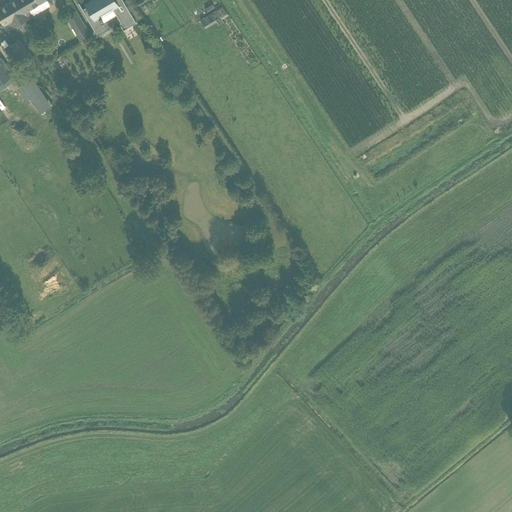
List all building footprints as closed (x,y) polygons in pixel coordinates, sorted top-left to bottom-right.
[(28,18),(17,0),(11,0),(0,7),(0,17),(4,25),(10,21),(14,26),(28,18)] [(17,0),(28,18),(43,9),(41,5),(48,0),(17,0)] [(136,22),(122,0),(93,0),(87,3),(90,7),(84,11),(83,11),(96,34),(106,28),(101,18),(100,18),(99,16),(113,8),(114,9),(113,10),(124,28),(135,21),(135,23),(136,22)] [(212,3),(204,8),(207,12),(214,7),(212,3)] [(217,22),(227,14),(222,7),(211,14),(217,22)] [(92,37),(76,10),(68,14),(77,30),(84,41),(92,37)] [(12,47),(25,64),(30,60),(17,43),(12,47)] [(0,82),(12,74),(1,57),(0,57),(0,82)] [(37,84),(26,91),(42,116),(53,108),(37,84)] [(73,91),(66,95),(71,102),(77,99),(73,91)] [(68,148),(0,190),(0,224),(71,180),(67,174),(83,163),(77,153),(73,156),(68,148)]
